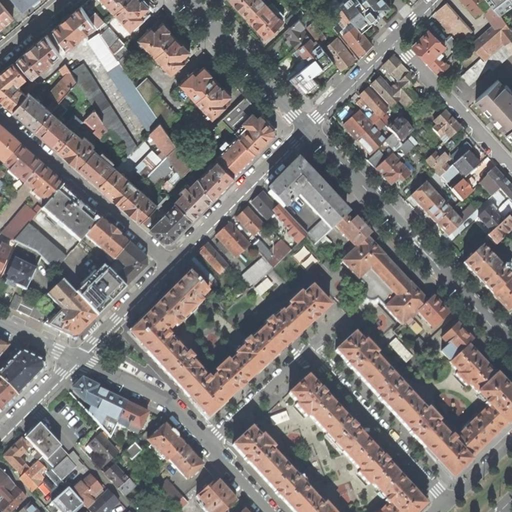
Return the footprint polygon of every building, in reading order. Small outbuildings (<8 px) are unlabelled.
[(14,0),(23,9),(32,2),(35,3),(37,0),(14,0)] [(101,0),(114,13),(128,0),(101,0)] [(141,0),(140,1),(139,0),(128,0),(114,13),(130,31),(144,19),(141,16),(149,9),(143,2),(141,0)] [(229,0),(234,5),(233,6),(235,9),(240,14),(242,13),(247,18),(264,2),(261,0),(229,0)] [(332,11),(340,4),(339,4),(336,0),(334,0),(328,6),(332,11)] [(383,0),(344,0),(339,4),(340,4),(343,9),(352,20),(361,31),(371,23),(372,24),(377,20),(381,16),(380,15),(390,7),(383,0)] [(502,19),(485,0),(462,0),(476,15),(485,7),(488,11),(485,13),(494,26),(502,19)] [(511,0),(487,0),(498,13),(511,3),(511,0)] [(0,28),(4,25),(13,18),(0,2),(0,28)] [(268,7),(264,2),(247,18),(253,25),(253,28),(255,30),(256,32),(259,32),(260,32),(266,38),(283,23),(276,15),(279,12),(272,4),(268,7)] [(461,39),(470,31),(445,3),(436,12),(433,15),(451,35),(447,40),(456,50),(460,46),(454,39),(458,36),(461,39)] [(53,30),(65,49),(94,25),(89,18),(81,6),(71,14),(70,13),(67,17),(63,20),(63,21),(53,30)] [(345,26),(352,20),(343,9),(336,14),(345,26)] [(97,29),(104,22),(95,12),(89,18),(94,25),(97,29)] [(290,27),(299,18),(295,13),(285,22),(290,27)] [(337,33),(342,29),(337,23),(339,22),(334,16),(328,21),(337,33)] [(306,27),(316,40),(318,42),(324,37),(313,22),(311,23),(306,17),(301,21),(306,27)] [(301,21),(299,18),(290,27),(284,32),(290,39),(287,41),(288,43),(290,45),(292,43),(297,49),(309,38),(301,28),(304,26),(306,27),(301,21)] [(503,19),(502,19),(494,26),(472,45),(485,60),(511,36),(511,31),(510,29),(503,19)] [(139,40),(154,57),(175,38),(170,32),(170,31),(166,26),(163,23),(155,31),(152,28),(139,40)] [(343,35),(359,55),(366,50),(371,45),(355,25),(343,35)] [(100,33),(114,54),(125,44),(108,26),(100,33)] [(440,51),(445,47),(428,30),(421,38),(412,46),(439,75),(448,67),(439,58),(443,55),(440,51)] [(119,62),(114,54),(100,33),(99,33),(88,41),(108,70),(119,62)] [(17,60),(31,77),(59,53),(47,34),(36,44),(35,43),(32,46),(28,49),(28,50),(17,60)] [(511,36),(485,60),(484,61),(481,58),(461,77),(470,86),(490,68),(493,71),(511,53),(511,36)] [(172,75),(185,63),(182,60),(190,53),(185,47),(182,44),(181,45),(175,38),(154,57),(172,75)] [(313,43),(309,38),(297,49),(302,54),(304,57),(309,63),(324,50),(323,49),(318,42),(316,40),(313,43)] [(336,38),(323,49),(324,49),(324,50),(325,51),(333,61),(340,70),(340,69),(341,70),(346,65),(353,60),(336,38)] [(127,73),(140,62),(124,45),(125,44),(114,54),(119,62),(127,73)] [(333,61),(325,51),(290,78),(306,96),(313,96),(323,87),(314,76),(333,61)] [(379,78),(371,85),(391,107),(399,100),(406,108),(417,98),(408,88),(417,81),(409,72),(409,73),(393,56),(386,63),(382,67),(398,83),(390,91),(379,78)] [(292,66),(297,72),(309,63),(304,57),(301,60),(300,59),(292,66)] [(127,73),(119,62),(108,70),(106,71),(149,134),(150,133),(160,123),(148,105),(136,88),(127,73)] [(0,98),(1,99),(13,110),(26,94),(19,88),(19,84),(26,78),(13,63),(13,64),(13,63),(0,73),(0,98)] [(110,134),(114,139),(121,151),(126,158),(136,147),(120,122),(83,63),(71,71),(78,82),(94,108),(110,134)] [(52,103),(47,108),(51,112),(60,102),(78,82),(71,71),(66,64),(60,69),(64,77),(46,97),(52,103)] [(180,85),(196,102),(217,83),(211,77),(212,76),(207,71),(204,67),(196,75),(193,72),(187,78),(180,85)] [(136,88),(148,105),(158,95),(161,93),(147,78),(136,88)] [(511,95),(497,79),(475,100),(499,125),(511,139),(511,95)] [(223,89),(217,83),(196,102),(212,119),(219,113),(220,113),(226,107),(224,105),(231,97),(226,91),(224,88),(223,89)] [(362,93),(359,96),(380,120),(382,119),(380,117),(387,111),(367,89),(362,93)] [(36,129),(51,112),(47,108),(29,92),(27,95),(26,94),(13,110),(25,120),(31,125),(36,129)] [(165,130),(179,118),(158,95),(148,105),(160,123),(165,130)] [(256,154),(274,136),(274,129),(245,97),(221,120),(227,125),(238,136),(256,154)] [(364,112),(369,108),(360,99),(356,104),(364,112)] [(60,102),(51,112),(59,119),(68,109),(60,102)] [(403,111),(397,105),(393,109),(399,116),(403,111)] [(94,108),(83,121),(89,126),(91,123),(93,125),(89,129),(103,141),(110,134),(94,108)] [(51,112),(36,129),(41,133),(41,134),(45,137),(52,143),(59,148),(74,132),(65,124),(59,119),(51,112)] [(343,125),(357,140),(379,120),(374,114),(367,121),(358,112),(350,119),(343,125)] [(452,120),(444,112),(434,121),(437,125),(432,129),(439,137),(444,132),(449,138),(460,129),(452,120)] [(74,114),(65,124),(74,132),(83,122),(74,114)] [(388,128),(399,140),(403,137),(403,138),(412,130),(399,117),(388,128)] [(221,120),(217,124),(222,130),(227,125),(221,120)] [(385,141),(387,144),(394,151),(401,145),(383,125),(379,120),(357,140),(363,146),(370,154),(385,141),(376,132),(378,131),(387,140),(385,141)] [(165,130),(160,123),(150,133),(163,150),(158,155),(152,151),(135,169),(145,178),(147,176),(176,146),(165,130)] [(185,150),(195,141),(180,123),(170,131),(185,150)] [(0,161),(4,164),(18,147),(6,136),(0,131),(0,161)] [(69,157),(80,167),(95,150),(91,147),(93,145),(84,137),(82,139),(74,132),(59,148),(69,157)] [(106,148),(114,139),(110,134),(103,141),(101,144),(106,148)] [(246,164),(256,154),(238,136),(229,145),(225,141),(220,147),(224,150),(216,158),(217,160),(235,176),(246,164)] [(468,151),(472,148),(467,143),(452,157),(456,162),(468,151)] [(387,144),(378,152),(385,160),(391,154),(394,151),(387,144)] [(191,168),(176,146),(147,176),(156,185),(172,169),(169,166),(172,163),(183,176),(191,168)] [(18,178),(24,183),(39,166),(30,157),(18,147),(4,164),(9,169),(7,171),(17,179),(18,178)] [(94,179),(100,184),(115,169),(111,165),(113,162),(108,158),(106,161),(104,158),(106,156),(102,153),(100,155),(95,150),(80,167),(89,175),(89,176),(90,177),(93,180),(94,179)] [(115,157),(121,163),(126,158),(121,151),(115,157)] [(459,172),(463,176),(465,177),(480,164),(474,158),(468,151),(456,162),(453,165),(459,172)] [(367,161),(375,169),(385,160),(378,152),(375,155),(374,154),(367,161)] [(444,163),(450,158),(447,154),(445,152),(439,157),(435,152),(425,161),(439,176),(449,168),(444,163)] [(401,182),(410,174),(391,154),(385,160),(375,169),(381,176),(390,185),(397,178),(401,182)] [(232,179),(235,176),(217,160),(199,178),(213,199),(232,179)] [(297,193),(322,220),(331,229),(335,225),(346,215),(314,182),(296,162),(267,192),(279,205),(281,207),(287,202),(288,203),(290,202),(289,200),(297,193)] [(453,165),(449,168),(439,176),(445,183),(459,172),(453,165)] [(41,197),(47,202),(62,185),(50,175),(39,166),(24,183),(33,190),(31,192),(39,199),(41,197)] [(487,175),(479,183),(491,196),(500,189),(511,202),(511,188),(510,186),(494,168),(487,175)] [(113,196),(113,197),(120,203),(136,187),(115,169),(100,184),(109,193),(113,196)] [(463,176),(450,187),(451,189),(462,180),(465,177),(463,176)] [(202,209),(213,199),(199,178),(190,186),(188,184),(180,192),(182,194),(175,202),(176,203),(193,219),(202,209)] [(465,183),(462,180),(451,189),(451,190),(461,201),(472,192),(469,188),(474,183),(472,180),(470,178),(465,183)] [(416,202),(423,210),(436,197),(423,183),(410,196),(416,202)] [(47,202),(41,209),(79,242),(85,236),(100,219),(78,199),(62,185),(47,202)] [(157,205),(136,187),(120,203),(129,211),(141,221),(151,211),(157,206),(157,205)] [(306,234),(281,207),(279,205),(276,207),(262,193),(256,198),(251,203),(267,219),(274,213),(289,230),(287,232),(297,243),(305,236),(306,234)] [(162,211),(173,199),(168,194),(157,205),(157,206),(162,211)] [(429,216),(436,223),(450,210),(436,197),(423,210),(429,216)] [(183,229),(193,219),(176,203),(150,230),(164,241),(171,241),(178,234),(178,235),(182,231),(183,230),(183,229)] [(25,205),(0,234),(13,241),(28,224),(36,214),(25,205)] [(496,209),(491,205),(477,217),(484,224),(491,232),(502,222),(498,218),(501,216),(495,210),(496,209)] [(470,206),(457,218),(462,223),(475,211),(470,206)] [(252,235),(263,225),(247,208),(243,212),(236,218),(242,224),(240,225),(246,232),(248,230),(252,235)] [(442,230),(448,236),(462,223),(457,218),(450,210),(436,223),(442,230)] [(147,226),(156,216),(151,211),(141,221),(147,226)] [(511,212),(502,222),(491,232),(487,235),(495,245),(511,228),(511,212)] [(347,250),(350,252),(366,237),(372,232),(364,224),(357,216),(351,221),(346,215),(335,225),(353,244),(347,250)] [(114,231),(100,219),(85,236),(113,260),(128,243),(114,231)] [(305,236),(314,245),(325,235),(331,229),(322,220),(306,234),(305,236)] [(249,245),(229,223),(221,230),(215,236),(220,241),(216,244),(225,254),(228,250),(235,258),(249,245)] [(66,257),(28,224),(13,241),(36,252),(54,271),(66,257)] [(325,235),(314,245),(319,251),(330,240),(325,235)] [(401,325),(416,311),(426,301),(397,270),(366,237),(350,252),(341,261),(365,286),(364,287),(363,288),(362,291),(362,293),(363,296),(364,298),(366,300),(369,301),(371,301),(373,300),(375,299),(376,299),(401,325)] [(273,268),(291,250),(282,241),(269,252),(258,240),(252,246),(263,258),(272,268),(273,268)] [(0,264),(1,265),(9,248),(0,243),(0,264)] [(138,274),(146,266),(146,259),(128,243),(113,260),(105,269),(124,288),(138,274)] [(293,254),(307,271),(320,260),(305,243),(293,254)] [(227,266),(207,244),(202,249),(199,252),(219,273),(218,274),(219,276),(226,270),(225,268),(227,266)] [(473,274),(493,295),(510,279),(511,276),(511,259),(502,269),(480,246),(463,263),(473,274)] [(212,280),(193,258),(188,263),(185,266),(190,272),(207,291),(208,291),(216,284),(212,280)] [(248,289),(272,268),(263,258),(239,279),(243,283),(248,289)] [(16,284),(25,289),(35,270),(14,259),(9,268),(11,269),(5,283),(9,285),(14,287),(16,284)] [(110,302),(124,288),(105,269),(101,267),(75,293),(96,316),(110,302)] [(199,299),(207,291),(190,272),(179,283),(161,300),(129,333),(139,343),(168,375),(195,405),(207,418),(238,389),(239,390),(241,387),(243,385),(263,366),(292,339),(311,321),(312,322),(315,320),(317,318),(316,317),(329,305),(311,287),(302,295),(300,293),(288,303),(291,306),(282,313),(281,312),(272,320),(270,318),(265,322),(267,325),(250,340),(248,338),(243,343),(245,345),(235,354),(237,355),(229,363),(226,360),(215,371),(217,373),(210,380),(207,377),(206,378),(198,370),(199,369),(190,359),(192,357),(188,352),(185,354),(176,344),(175,345),(168,337),(169,335),(166,332),(174,324),(176,327),(181,322),(179,319),(181,320),(195,306),(193,305),(194,304),(196,306),(201,301),(199,299)] [(259,296),(272,284),(267,278),(254,289),(259,296)] [(77,335),(96,316),(75,293),(62,279),(47,294),(62,310),(56,316),(53,314),(44,323),(61,332),(70,336),(77,335)] [(510,313),(511,311),(511,280),(510,279),(493,295),(502,304),(510,313)] [(242,294),(248,289),(243,283),(237,288),(242,294)] [(9,307),(16,310),(22,298),(22,297),(15,294),(9,307)] [(416,311),(432,328),(448,313),(440,304),(432,296),(426,301),(416,311)] [(29,316),(35,304),(22,298),(16,310),(29,316)] [(467,345),(473,340),(463,330),(457,323),(441,338),(449,346),(457,355),(467,345)] [(477,355),(467,345),(457,355),(450,361),(448,362),(457,372),(455,374),(466,386),(468,384),(486,402),(484,404),(487,407),(454,439),(451,436),(449,437),(436,422),(438,420),(427,409),(425,411),(374,355),(376,352),(365,341),(363,343),(354,333),(335,351),(347,364),(346,365),(348,367),(351,369),(351,368),(378,398),(377,398),(379,400),(382,403),(383,402),(409,432),(409,433),(410,434),(413,437),(414,436),(435,459),(451,477),(452,478),(470,459),(490,439),(506,424),(507,424),(511,419),(511,391),(510,389),(496,374),(496,375),(477,355)] [(442,352),(450,361),(457,355),(449,346),(442,352)] [(21,351),(0,371),(0,378),(17,395),(43,369),(42,362),(31,356),(21,351)] [(416,511),(425,504),(408,486),(386,461),(387,461),(384,458),(383,456),(382,457),(355,427),(356,427),(352,423),(351,422),(351,423),(324,394),(325,393),(321,389),(320,388),(320,389),(308,376),(288,393),(297,403),(295,405),(306,417),(308,415),(360,471),(357,473),(368,485),(370,482),(386,499),(384,501),(387,504),(378,511),(332,511),(325,503),(322,505),(271,449),(273,447),(262,435),(260,437),(251,428),(232,445),(244,458),(243,459),(244,460),(247,464),(248,463),(275,492),(274,493),(276,495),(279,497),(280,497),(293,511),(416,511)] [(0,411),(0,412),(8,404),(17,395),(0,378),(0,411)] [(81,381),(73,388),(84,400),(92,404),(88,413),(110,438),(117,422),(127,403),(104,391),(81,381)] [(136,407),(127,403),(117,422),(123,425),(122,427),(137,434),(147,412),(136,407)] [(42,455),(54,468),(68,455),(39,423),(34,428),(29,433),(32,435),(27,440),(32,445),(36,449),(42,455)] [(174,433),(165,423),(147,440),(151,445),(148,447),(157,456),(155,459),(161,466),(168,459),(184,445),(174,433)] [(106,463),(117,453),(100,433),(89,444),(97,453),(106,463)] [(20,457),(32,445),(27,440),(24,438),(23,439),(22,437),(11,447),(3,455),(21,476),(29,468),(20,457)] [(131,460),(141,450),(134,443),(124,452),(131,460)] [(192,453),(184,445),(168,459),(186,479),(202,464),(192,453)] [(38,459),(42,455),(36,449),(32,453),(38,459)] [(54,468),(52,470),(61,480),(75,466),(72,463),(78,457),(73,451),(68,455),(54,468)] [(52,470),(54,468),(42,455),(38,459),(29,468),(21,476),(19,478),(26,485),(32,492),(42,482),(41,481),(43,479),(52,490),(62,481),(61,480),(52,470)] [(124,495),(133,486),(114,465),(104,474),(115,486),(124,495)] [(0,511),(10,511),(25,498),(0,469),(0,511)] [(82,504),(86,508),(104,492),(100,489),(101,488),(97,482),(90,475),(72,492),(82,504)] [(224,488),(215,478),(196,496),(204,505),(202,507),(206,511),(222,511),(235,501),(224,488)] [(167,480),(158,488),(173,505),(183,497),(167,480)] [(59,511),(72,511),(82,504),(72,492),(68,488),(63,492),(51,502),(59,511)] [(107,511),(118,502),(114,497),(107,489),(104,492),(86,508),(89,511),(107,511)] [(158,511),(161,511),(167,507),(169,505),(159,494),(149,502),(158,511)] [(187,502),(183,497),(173,505),(173,506),(177,511),(187,502)] [(38,511),(35,509),(30,503),(20,511),(38,511)]
